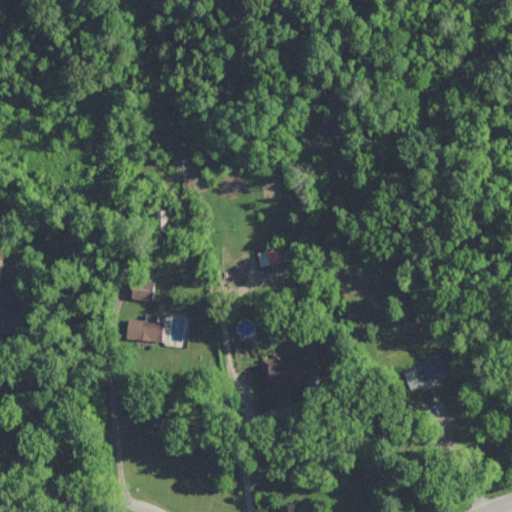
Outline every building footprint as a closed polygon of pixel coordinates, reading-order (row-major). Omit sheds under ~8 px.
[(164,210),(152,210),(153,231),(164,231),(164,210)] [(257,266),(279,261),(276,248),(254,253),(257,266)] [(151,280),(130,276),(126,297),(148,300),(151,280)] [(18,297),(0,296),(0,328),(17,329),(18,297)] [(123,339),(159,341),(160,321),(152,321),(152,314),(141,314),(141,319),(124,318),(123,339)] [(262,389),(315,384),(312,352),(280,356),(280,351),(268,353),(268,357),(259,358),(262,389)] [(400,371),(406,389),(450,373),(444,355),(400,371)]
